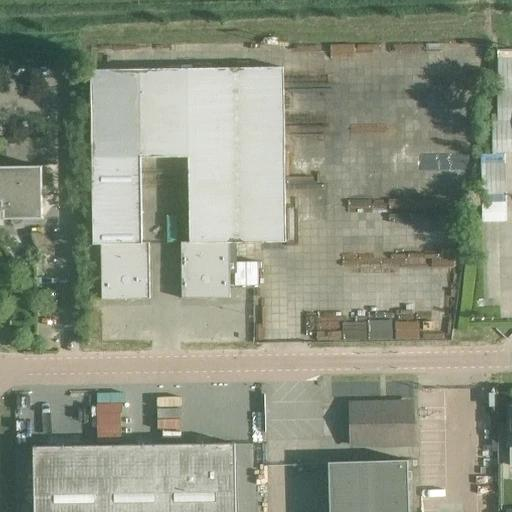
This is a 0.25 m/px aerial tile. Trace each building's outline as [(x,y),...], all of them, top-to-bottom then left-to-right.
[(190,157),(191,243),(191,244),(229,243),(286,242),(283,68),(91,69),(93,245),(101,245),(142,245),(142,243),(141,158),(190,157)] [(0,220),(4,221),(5,220),(43,219),(42,167),(0,167),(0,220)] [(42,233),(31,233),(33,242),(38,250),(46,255),(55,256),(55,245),(50,245),(42,234),(42,233)] [(149,243),(142,243),(142,245),(101,245),(102,300),(150,299),(149,243)] [(230,298),(229,243),(191,244),(191,243),(181,243),(182,299),(230,298)] [(352,405),(352,425),(352,445),(412,444),(412,404),(352,405)] [(235,511),(235,464),(235,444),(33,447),(34,511),(235,511)] [(327,467),(327,511),(405,511),(404,464),(327,467)]
